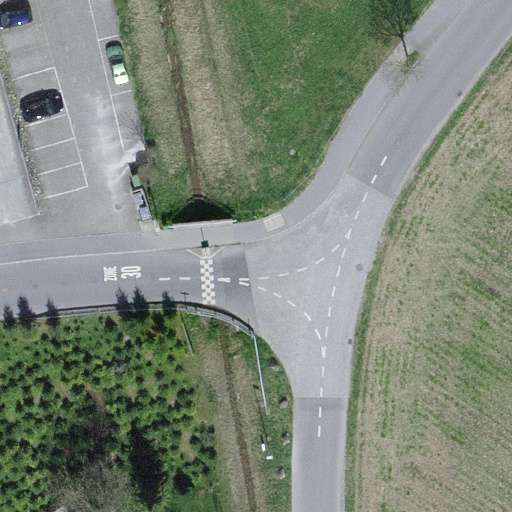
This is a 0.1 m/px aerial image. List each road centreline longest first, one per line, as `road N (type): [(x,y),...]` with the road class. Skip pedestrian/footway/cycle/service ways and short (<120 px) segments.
road 1 (residential): [(506,0),(392,148),(335,286)]
road 2 (residential): [(335,286),(167,277),(0,293)]
road 3 (residential): [(335,286),(319,397),(319,511)]
